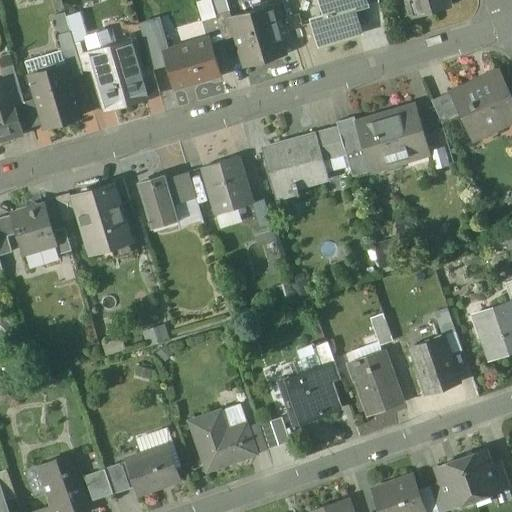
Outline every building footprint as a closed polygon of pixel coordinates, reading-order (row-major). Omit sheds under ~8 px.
[(216,14),(214,6),(211,7),(208,0),(198,0),(204,17),(216,14)] [(363,0),(321,0),(326,14),(313,18),(320,44),(358,33),(351,9),(365,5),(363,0)] [(409,0),(414,16),(451,5),(449,0),(409,0)] [(231,17),(229,18),(235,36),(244,67),(286,55),(270,5),(231,17)] [(229,11),(216,15),(223,40),(235,36),(229,18),(231,17),(229,11)] [(66,16),(54,20),(59,35),(70,31),(66,16)] [(59,35),(58,35),(65,59),(78,55),(74,43),(70,31),(59,35)] [(159,38),(145,43),(152,67),(153,70),(166,66),(162,52),(163,52),(159,38)] [(163,52),(162,52),(166,66),(173,89),(220,75),(210,38),(163,52)] [(85,40),(74,43),(78,55),(82,70),(93,67),(88,50),(85,40)] [(131,41),(114,47),(113,43),(88,50),(93,67),(106,109),(148,96),(142,76),(131,41)] [(78,55),(65,59),(66,64),(70,78),(83,74),(82,70),(78,55)] [(70,78),(66,64),(29,75),(36,98),(44,123),(45,127),(82,116),(70,78)] [(24,102),(13,65),(2,68),(5,80),(6,80),(13,106),(24,103),(24,102)] [(153,70),(152,67),(146,69),(145,75),(142,76),(148,96),(160,92),(153,70)] [(511,97),(498,68),(451,90),(453,95),(452,96),(460,114),(473,141),(511,122),(511,97)] [(5,80),(0,82),(0,139),(21,133),(13,106),(6,80),(5,80)] [(451,90),(431,100),(442,122),(460,114),(452,96),(453,95),(451,90)] [(36,98),(24,102),(24,103),(32,127),(44,123),(36,98)] [(415,105),(356,122),(370,171),(430,154),(415,105)] [(354,117),(337,122),(339,128),(346,152),(353,176),(370,171),(356,122),(354,117)] [(339,128),(313,135),(320,159),(346,152),(339,128)] [(313,134),(265,147),(278,194),(294,189),(296,194),(299,193),(298,188),(326,181),(320,159),(313,135),(313,134)] [(239,156),(202,167),(216,214),(253,203),(239,156)] [(164,173),(137,181),(151,228),(178,220),(173,202),(166,180),(164,173)] [(189,173),(166,180),(173,202),(196,195),(189,173)] [(123,176),(110,180),(111,184),(113,183),(119,204),(131,200),(123,176)] [(111,184),(74,195),(89,247),(129,235),(119,204),(113,183),(111,184)] [(69,192),(55,196),(63,221),(76,217),(69,192)] [(264,199),(253,203),(260,227),(271,224),(264,199)] [(37,206),(31,203),(29,209),(13,214),(18,232),(24,252),(54,243),(55,243),(51,231),(43,205),(37,206)] [(13,214),(1,217),(7,236),(18,232),(13,214)] [(1,217),(0,217),(0,254),(12,251),(7,236),(1,217)] [(64,227),(51,231),(55,243),(54,243),(58,254),(71,250),(64,227)] [(511,300),(511,301),(474,315),(490,359),(511,351),(511,300)] [(456,332),(448,309),(434,313),(442,336),(444,336),(456,332)] [(383,314),(370,319),(379,345),(393,340),(383,314)] [(442,336),(410,347),(426,394),(460,383),(444,336),(442,336)] [(315,346),(314,346),(322,368),(324,367),(328,379),(339,375),(327,341),(315,346)] [(314,343),(297,349),(300,358),(295,360),(300,375),(322,368),(314,346),(315,346),(314,343)] [(383,352),(348,365),(354,381),(356,380),(369,414),(401,403),(383,352)] [(300,375),(281,382),(295,423),(338,408),(328,379),(324,367),(322,368),(300,375)] [(237,405),(215,413),(222,433),(245,425),(246,424),(243,416),(241,417),(237,405)] [(245,425),(222,433),(215,413),(190,421),(207,471),(255,454),(255,453),(246,428),(245,425)] [(258,424),(246,428),(255,453),(267,449),(258,424)] [(166,445),(126,459),(138,494),(179,479),(166,445)] [(485,449),(460,458),(474,498),(499,490),(485,449)] [(87,511),(67,456),(36,467),(50,505),(34,511),(87,511)] [(460,458),(436,466),(441,482),(450,507),(474,498),(460,458)] [(121,462),(104,468),(113,494),(130,488),(121,462)] [(104,468),(84,475),(93,501),(113,494),(104,468)] [(7,470),(0,472),(0,486),(6,503),(17,499),(7,470)] [(426,511),(414,476),(372,490),(379,511),(426,511)] [(450,507),(441,482),(430,486),(439,511),(450,507)] [(0,511),(9,511),(6,503),(0,486),(0,511)] [(354,511),(350,498),(311,511),(354,511)]
